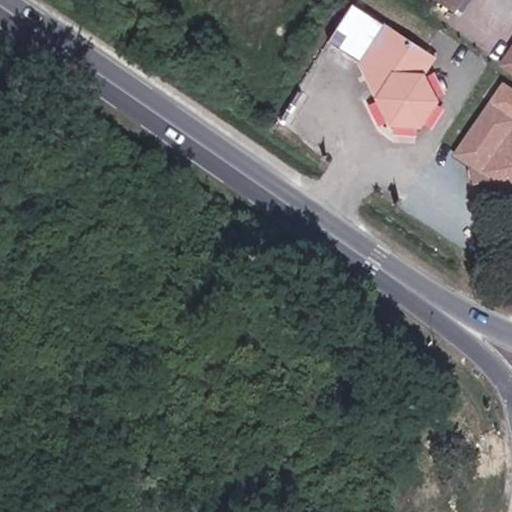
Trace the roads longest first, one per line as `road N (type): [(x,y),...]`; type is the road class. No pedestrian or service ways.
road 1 (primary): [(402,283),(0,1)]
road 2 (primary): [(402,283),(511,382)]
road 3 (primary): [(511,339),(402,283)]
